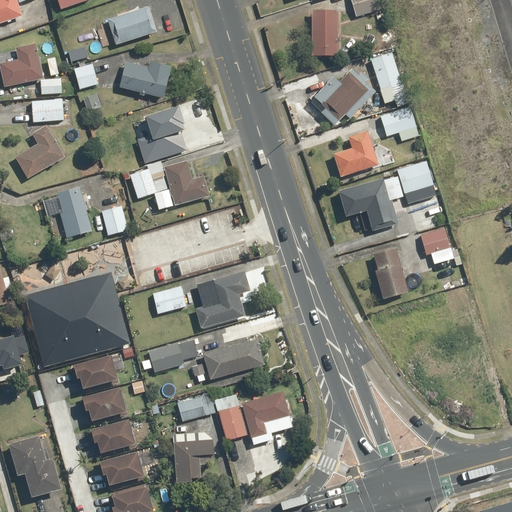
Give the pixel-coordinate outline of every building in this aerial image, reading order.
[(0,0),(0,23),(19,17),(15,5),(27,0),(0,0)] [(57,0),(61,10),(88,0),(57,0)] [(379,0),(349,0),(355,17),(382,8),(379,0)] [(145,6),(105,20),(114,46),(154,32),(145,6)] [(312,8),(309,55),(339,57),(342,9),(312,8)] [(17,61),(0,64),(0,70),(3,87),(40,81),(43,96),(63,93),(61,79),(45,82),(38,42),(14,47),(17,61)] [(393,51),(369,59),(380,90),(404,81),(393,51)] [(91,63),(72,69),(79,90),(97,84),(91,63)] [(148,68),(124,63),(119,89),(163,98),(169,68),(149,64),(148,68)] [(333,76),(309,101),(334,127),(346,115),(350,120),(377,93),(352,68),(339,82),(333,76)] [(96,94),(83,100),(87,112),(101,106),(96,94)] [(63,101),(30,102),(31,123),(64,122),(63,101)] [(401,142),(420,136),(410,104),(379,113),(386,136),(398,133),(401,142)] [(137,138),(144,162),(187,150),(181,130),(185,128),(179,107),(146,117),(151,134),(137,138)] [(37,144),(15,157),(27,180),(66,158),(48,126),(32,135),(37,144)] [(351,148),(332,155),(340,178),(377,165),(366,131),(347,137),(351,148)] [(122,140),(100,148),(107,169),(130,160),(122,140)] [(153,195),(158,211),(208,197),(203,177),(191,180),(185,161),(162,167),(169,191),(153,195)] [(427,161),(397,171),(408,204),(437,195),(427,161)] [(148,169),(128,176),(136,200),(167,189),(162,175),(152,178),(148,169)] [(372,231),(398,223),(385,178),(337,192),(344,217),(366,211),(372,231)] [(64,215),(59,216),(65,238),(92,231),(81,191),(59,197),(64,215)] [(121,206),(101,211),(108,236),(128,231),(121,206)] [(442,229),(420,235),(426,256),(448,250),(442,229)] [(398,248),(373,255),(377,273),(374,274),(380,300),(409,293),(398,248)] [(0,306),(8,304),(0,272),(0,306)] [(110,273),(25,295),(43,368),(129,346),(110,273)] [(219,300),(194,308),(200,330),(244,317),(238,295),(250,292),(244,274),(213,283),(219,300)] [(181,288),(153,294),(157,315),(186,308),(181,288)] [(439,355),(441,362),(479,348),(469,319),(410,340),(418,363),(439,355)] [(0,365),(2,365),(3,368),(21,363),(18,353),(28,350),(24,335),(13,338),(12,334),(0,337),(0,365)] [(255,341),(203,353),(210,382),(262,370),(255,341)] [(178,342),(147,352),(153,373),(185,364),(178,342)] [(79,380),(82,390),(119,380),(112,354),(70,365),(75,381),(79,380)] [(202,363),(190,366),(192,377),(205,374),(202,363)] [(87,414),(91,426),(128,414),(119,387),(80,399),(85,415),(87,414)] [(209,395),(176,404),(181,423),(214,414),(209,395)] [(266,426),(291,420),(285,395),(242,406),(250,439),(268,434),(266,426)] [(240,408),(217,413),(223,442),(246,437),(240,408)] [(126,420),(87,431),(91,444),(96,442),(100,457),(135,447),(126,420)] [(24,475),(32,501),(60,493),(43,433),(7,444),(17,477),(24,475)] [(214,440),(174,443),(175,482),(191,481),(191,472),(200,472),(200,460),(214,460),(214,440)] [(138,453),(98,463),(101,476),(105,475),(109,489),(145,479),(138,453)] [(152,511),(146,486),(110,496),(114,509),(109,510),(109,511),(152,511)] [(511,511),(511,501),(479,511),(511,511)]
